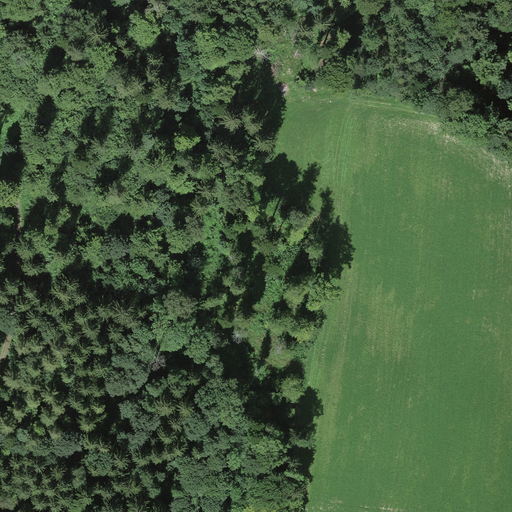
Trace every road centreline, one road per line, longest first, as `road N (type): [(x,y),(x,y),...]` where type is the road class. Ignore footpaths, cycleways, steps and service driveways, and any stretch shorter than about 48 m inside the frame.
road 1 (track): [(138,0),(198,121),(208,170),(216,273),(197,369),(233,511)]
road 2 (track): [(0,162),(18,231),(13,316),(0,369)]
road 3 (track): [(324,92),(446,114),(511,158)]
